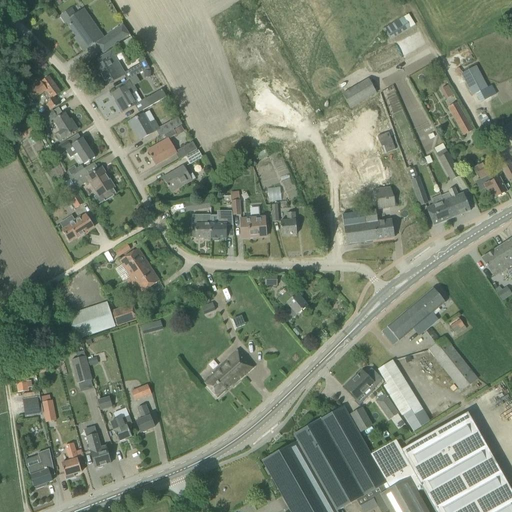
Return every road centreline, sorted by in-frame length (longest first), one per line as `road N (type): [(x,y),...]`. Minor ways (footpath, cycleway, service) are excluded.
road 1 (unclassified): [(384,290),(360,267),(206,264),(172,249),(64,71),(12,20)]
road 2 (tertiary): [(173,473),(229,447),(361,321)]
road 3 (track): [(511,157),(483,137),(407,0)]
road 4 (track): [(0,315),(154,220)]
road 5 (track): [(0,343),(26,511)]
